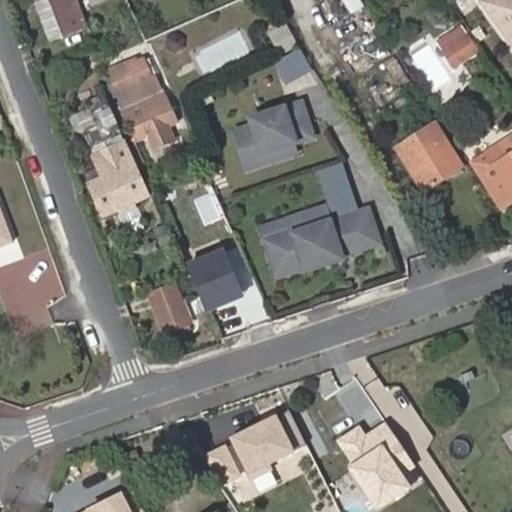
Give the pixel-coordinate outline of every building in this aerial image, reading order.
[(74,0),(45,0),(61,42),(87,31),(74,0)] [(511,0),(482,0),(511,42),(511,0)] [(442,50),(468,33),(470,32),(465,24),(437,42),(442,50)] [(453,68),(479,51),(468,33),(442,50),(453,68)] [(285,79),(309,66),(299,47),(275,60),(285,79)] [(107,73),(136,144),(150,138),(156,151),(176,142),(170,128),(178,125),(157,78),(136,87),(127,65),(107,73)] [(310,138),(300,105),(249,121),(251,127),(234,133),(246,169),(269,162),(266,153),(293,144),(310,138)] [(149,199),(134,166),(132,167),(118,135),(103,141),(109,154),(95,160),(103,179),(90,185),(105,218),(119,212),(121,217),(136,210),(134,205),(149,199)] [(444,140),(433,147),(441,161),(453,155),(444,140)] [(511,205),(511,140),(474,164),(503,211),(511,205)] [(269,162),(296,153),(293,144),(266,153),(269,162)] [(441,161),(433,147),(407,164),(427,194),(463,169),(453,155),(441,161)] [(0,249),(13,244),(0,209),(0,249)] [(380,246),(369,212),(331,224),(326,209),(315,213),(289,221),(293,233),(265,242),(274,269),(301,261),(304,270),(306,273),(343,261),(342,258),(380,246)] [(161,239),(166,248),(172,246),(167,236),(161,239)] [(243,296),(225,252),(187,268),(205,312),(243,296)] [(304,270),(301,261),(274,269),(277,279),(304,270)] [(152,302),(162,326),(187,316),(178,292),(152,302)] [(162,326),(168,341),(193,331),(187,316),(162,326)] [(289,410),(201,455),(220,491),(307,446),(289,410)] [(359,424),(334,441),(380,510),(413,487),(406,476),(417,469),(385,421),(366,435),(359,424)] [(131,511),(122,492),(80,511),(131,511)]
